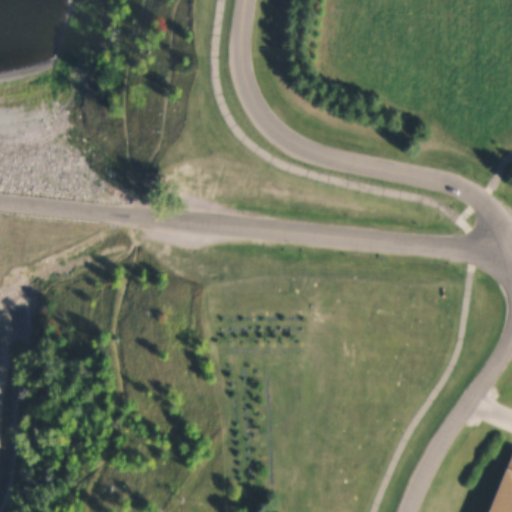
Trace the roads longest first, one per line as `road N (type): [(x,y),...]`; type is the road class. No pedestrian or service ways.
road 1 (residential): [(0,197),(511,253)]
road 2 (residential): [(248,0),(246,80),(279,129),(320,155),(453,182),(496,209),(511,231)]
road 3 (residential): [(408,511),(511,340)]
road 4 (track): [(0,506),(0,329)]
